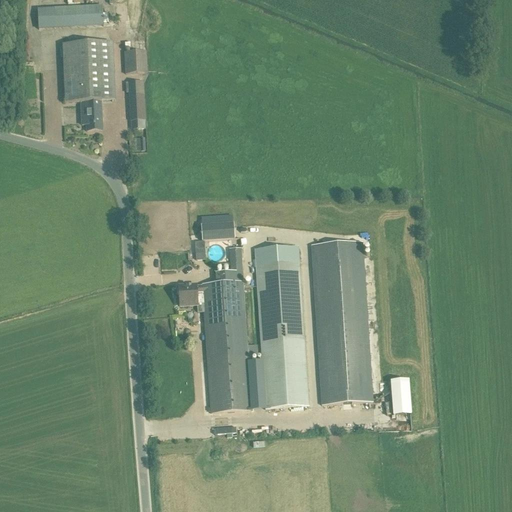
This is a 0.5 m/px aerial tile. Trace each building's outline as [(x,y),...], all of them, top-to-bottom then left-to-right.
[(103,7),(37,10),(38,31),(104,28),(103,7)] [(122,48),(143,47),(142,39),(122,40),(122,48)] [(112,47),(63,48),(65,107),(81,106),(81,104),(95,104),(95,105),(101,105),(101,104),(114,103),(112,47)] [(147,54),(125,55),(126,75),(147,74),(147,54)] [(142,83),(125,84),(125,94),(128,94),(129,122),(143,122),(142,83)] [(81,104),(81,106),(82,127),(86,127),(86,133),(102,132),(101,105),(95,105),(95,104),(81,104)] [(138,148),(136,136),(129,137),(132,150),(138,148)] [(233,225),(200,227),(201,243),(234,241),(233,225)] [(192,256),(200,256),(199,235),(191,236),(192,256)] [(361,245),(312,248),(322,408),(372,404),(361,245)] [(298,249),(255,252),(266,411),(308,409),(298,249)] [(179,290),(177,292),(178,295),(179,296),(180,309),(198,308),(198,306),(202,306),(210,416),(252,413),(241,250),(230,250),(232,273),(215,274),(216,285),(201,286),(201,287),(196,288),(196,287),(179,288),(179,290)] [(211,432),(228,431),(228,424),(211,424),(211,432)]
